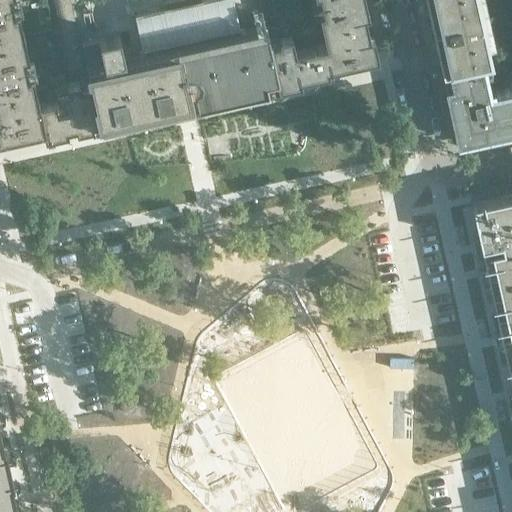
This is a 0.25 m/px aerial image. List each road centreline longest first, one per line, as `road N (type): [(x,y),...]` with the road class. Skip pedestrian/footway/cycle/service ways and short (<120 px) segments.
road 1 (residential): [(43,511),(0,327)]
road 2 (residential): [(435,178),(394,0)]
